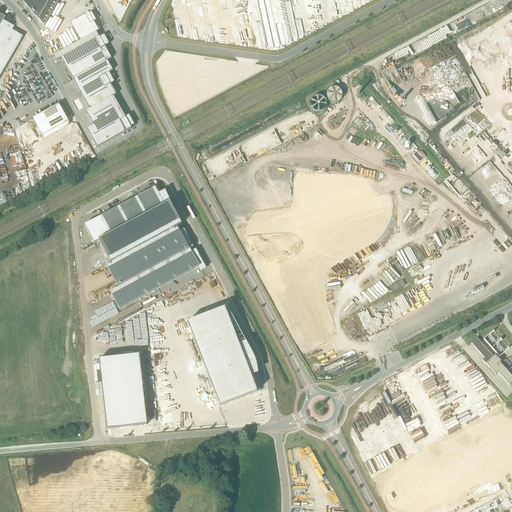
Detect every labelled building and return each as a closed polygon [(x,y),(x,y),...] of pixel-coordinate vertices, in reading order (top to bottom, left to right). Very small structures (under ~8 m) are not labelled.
[(24,0),(24,2),(40,17),(44,27),(58,3),(52,0),(24,0)] [(211,9),(218,13),(221,7),(209,0),(209,1),(206,0),(193,0),(196,1),(195,3),(202,7),(203,5),(206,6),(205,9),(210,12),(211,9)] [(190,17),(194,10),(183,4),(179,11),(190,17)] [(0,97),(30,47),(20,41),(23,37),(12,31),(14,27),(4,21),(6,17),(0,13),(0,97)] [(89,13),(70,24),(80,41),(96,33),(99,31),(98,30),(99,30),(98,30),(94,22),(96,21),(96,20),(95,21),(91,13),(92,13),(91,13),(90,14),(89,14),(89,13)] [(496,33),(503,46),(511,41),(511,34),(510,31),(505,34),(504,33),(502,34),(500,31),(496,33)] [(80,41),(54,56),(57,61),(61,58),(85,102),(90,110),(86,112),(93,126),(87,130),(94,143),(96,147),(97,148),(98,147),(103,144),(131,129),(131,128),(130,128),(130,127),(134,125),(129,116),(129,115),(128,116),(129,116),(125,118),(125,117),(124,118),(113,97),(116,95),(116,94),(110,85),(111,84),(110,84),(114,82),(114,83),(115,82),(114,82),(109,73),(110,73),(109,73),(113,71),(112,70),(112,71),(107,63),(106,61),(109,60),(111,59),(111,58),(110,58),(104,47),(105,47),(104,46),(109,44),(109,45),(109,44),(104,36),(104,35),(104,36),(100,38),(99,37),(96,33),(80,41)] [(470,49),(475,60),(484,56),(482,52),(490,49),(485,38),(475,42),(477,46),(470,49)] [(464,66),(457,51),(444,56),(453,74),(460,70),(459,68),(464,66)] [(23,63),(0,102),(0,113),(17,123),(34,93),(47,86),(38,70),(40,70),(33,57),(27,60),(27,61),(23,63)] [(438,79),(429,87),(452,114),(458,109),(454,105),(460,99),(460,98),(463,95),(460,91),(453,97),(438,79)] [(62,109),(61,108),(59,105),(33,119),(42,137),(68,122),(61,109),(62,109)] [(405,146),(410,142),(403,135),(399,139),(405,146)] [(399,163),(395,159),(390,163),(395,168),(399,163)] [(179,185),(184,196),(187,194),(181,184),(179,185)] [(155,187),(84,226),(94,244),(99,241),(110,263),(106,265),(118,288),(110,292),(120,310),(199,267),(201,271),(202,271),(201,271),(206,269),(196,250),(191,252),(190,249),(193,247),(184,230),(179,232),(177,227),(181,225),(165,195),(160,197),(155,187)] [(224,308),(187,323),(219,407),(257,393),(250,375),(257,372),(256,368),(255,363),(254,359),(252,355),(250,351),(248,347),(245,343),(239,345),(224,308)] [(477,338),(471,343),(484,358),(482,360),(496,375),(498,373),(510,387),(511,384),(511,376),(500,363),(501,362),(495,355),(494,356),(477,338)] [(99,360),(107,430),(147,425),(139,355),(99,360)] [(494,502),(475,511),(500,511),(499,511),(494,502)]
